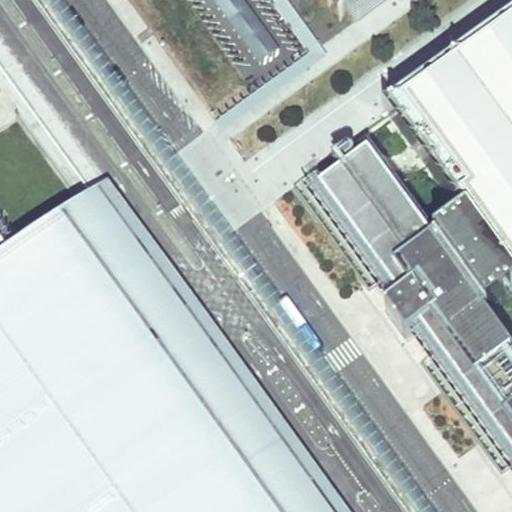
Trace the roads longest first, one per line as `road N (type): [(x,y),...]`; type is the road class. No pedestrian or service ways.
road 1 (unclassified): [(21,0),(391,511)]
road 2 (unclassified): [(0,11),(355,511)]
